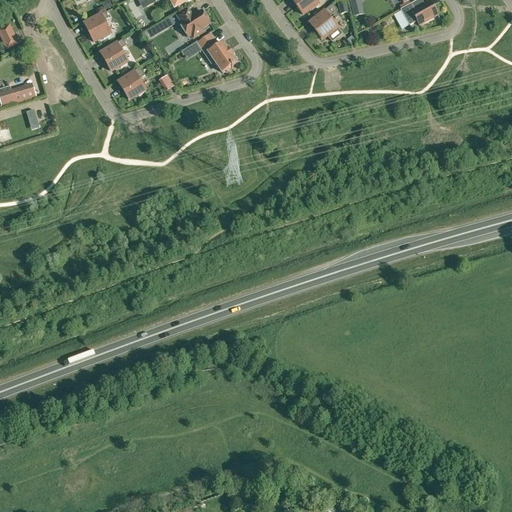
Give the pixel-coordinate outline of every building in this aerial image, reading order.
[(106,0),(106,1),(101,3),(105,11),(112,8),(108,0),(106,0)] [(191,0),(137,0),(139,3),(145,0),(172,0),(176,8),(191,0)] [(291,0),(296,7),(302,15),(311,9),(312,11),(318,7),(317,5),(318,4),(314,0),(291,0)] [(351,8),(351,9),(360,7),(359,4),(361,3),(360,0),(351,0),(349,0),(351,8)] [(341,14),(342,14),(348,13),(346,1),(338,3),(341,14)] [(414,10),(411,4),(400,10),(409,26),(417,22),(419,26),(438,16),(430,2),(414,10)] [(337,11),(332,5),(309,24),(322,40),(326,36),(332,43),(342,35),(337,28),(328,18),(337,11)] [(202,29),(210,24),(201,11),(192,17),(188,10),(177,17),(182,24),(180,25),(188,38),(191,36),(193,40),(204,33),(202,29)] [(100,15),(85,23),(84,24),(93,42),(102,38),(103,40),(110,36),(109,34),(110,34),(104,21),(109,19),(105,12),(101,15),(100,15)] [(0,30),(0,36),(2,40),(7,50),(18,44),(9,26),(0,30)] [(148,41),(158,35),(154,28),(144,34),(148,41)] [(368,40),(366,33),(359,35),(362,43),(368,40)] [(198,44),(206,56),(211,64),(214,62),(222,73),(231,67),(232,68),(233,66),(236,64),(231,57),(232,56),(228,50),(227,50),(222,43),(218,46),(210,35),(198,44)] [(100,54),(106,63),(111,72),(119,66),(121,68),(127,65),(126,63),(127,62),(120,50),(127,46),(123,40),(116,44),(100,54)] [(140,68),(118,82),(117,83),(129,100),(137,95),(139,97),(145,93),(144,91),(145,90),(139,80),(145,76),(140,68)] [(161,80),(168,90),(174,87),(167,76),(161,80)] [(36,97),(33,87),(25,90),(28,100),(15,103),(12,94),(12,93),(12,94),(15,103),(36,97)] [(12,94),(11,90),(0,93),(0,102),(2,108),(15,103),(12,94)] [(25,90),(12,93),(12,94),(15,103),(28,100),(25,90)]
